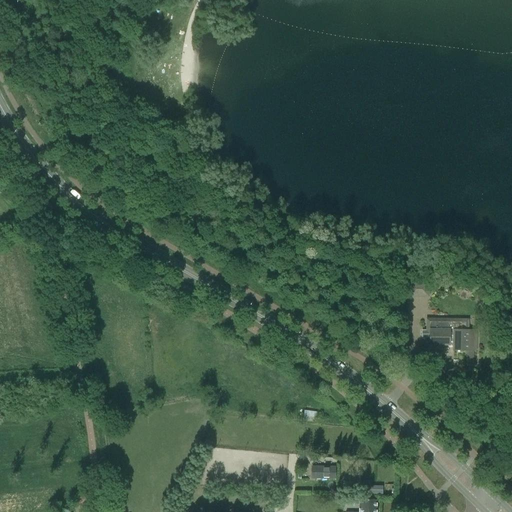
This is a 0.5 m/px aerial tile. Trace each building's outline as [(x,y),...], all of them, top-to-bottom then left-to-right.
[(429,298),(429,282),(408,281),(407,297),(429,298)] [(476,351),(477,329),(468,329),(468,320),(447,319),(426,319),(426,330),(422,330),(421,338),(426,338),(426,353),(438,353),(438,345),(453,345),(453,350),(466,350),(466,366),(473,366),(473,351),(476,351)] [(303,420),(314,421),(315,411),(304,410),(303,420)] [(311,467),(311,479),(315,479),(335,479),(335,467),(311,467)] [(361,486),(361,494),(382,495),(382,486),(361,486)] [(85,511),(85,500),(73,501),(74,508),(79,508),(78,511),(85,511)] [(375,511),(376,500),(359,500),(358,511),(375,511)]
